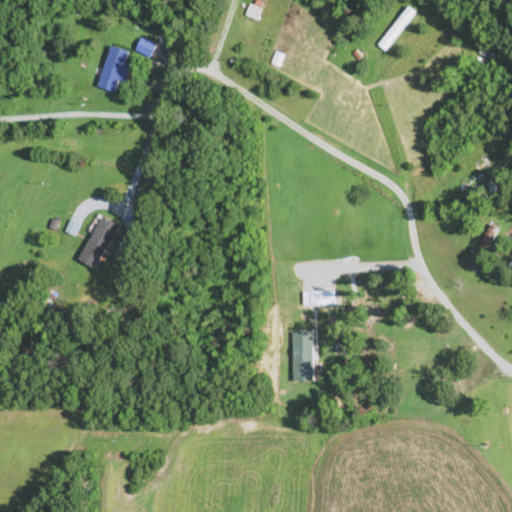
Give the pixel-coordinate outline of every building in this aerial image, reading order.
[(416,12),(409,6),(380,45),(387,50),(416,12)] [(128,82),(133,64),(127,62),(130,51),(111,46),(100,88),(117,93),(120,80),(128,82)] [(120,226),(103,216),(80,260),(97,269),(120,226)] [(500,229),(492,225),(468,267),(475,271),(500,229)] [(305,304),(330,304),(330,291),(305,291),(305,304)] [(294,332),(294,381),(314,381),(314,332),(294,332)] [(399,366),(415,374),(429,347),(413,339),(399,366)]
